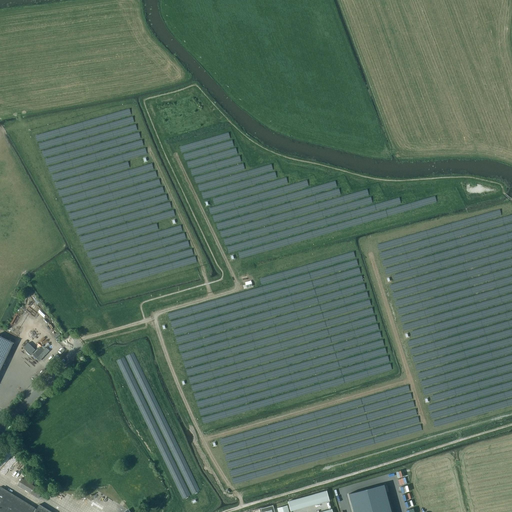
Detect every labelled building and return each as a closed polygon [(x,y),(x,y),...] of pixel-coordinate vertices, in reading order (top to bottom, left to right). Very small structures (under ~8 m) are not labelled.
[(0,370),(13,343),(0,336),(0,370)] [(24,347),(31,354),(35,349),(28,343),(24,347)] [(33,355),(37,358),(39,361),(48,350),(46,348),(42,345),(40,347),(33,355)] [(447,511),(433,460),(412,466),(424,511),(447,511)] [(32,484),(34,481),(26,476),(24,479),(22,478),(18,485),(38,498),(42,491),(32,484)] [(384,484),(349,494),(351,502),(353,508),(353,511),(390,511),(390,508),(388,499),(387,499),(386,493),(384,484)] [(0,511),(129,511),(128,510),(125,511),(51,511),(39,504),(36,509),(34,508),(35,508),(2,488),(0,490),(0,511)] [(326,490),(288,501),(290,511),(329,500),(326,490)]
